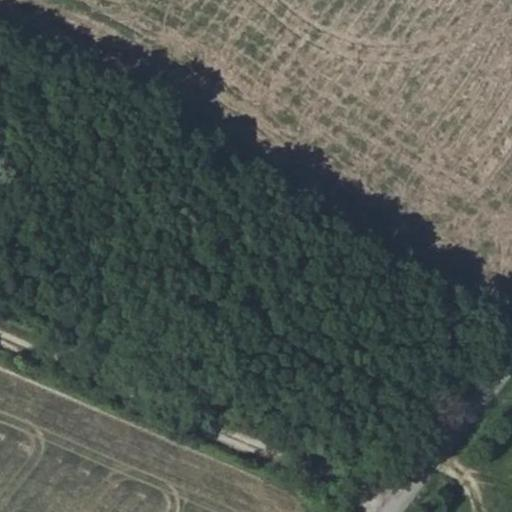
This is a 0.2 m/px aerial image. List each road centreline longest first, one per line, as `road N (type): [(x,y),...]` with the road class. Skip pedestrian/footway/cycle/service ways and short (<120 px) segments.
road 1 (track): [(388,509),(0,338)]
road 2 (unclassified): [(386,511),(511,356)]
